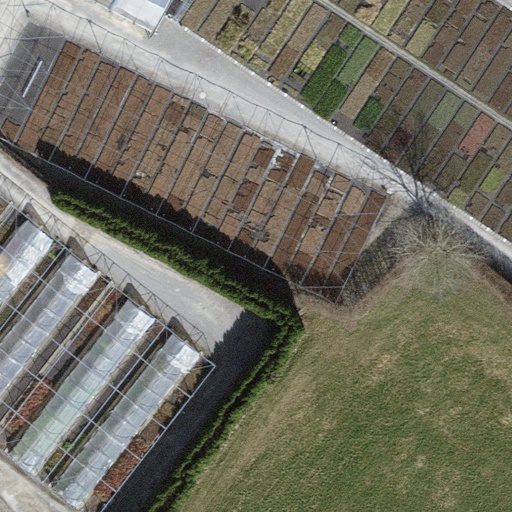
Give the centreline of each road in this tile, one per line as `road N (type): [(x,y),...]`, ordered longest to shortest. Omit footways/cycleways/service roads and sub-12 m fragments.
road 1 (track): [(511,267),(305,130),(44,0)]
road 2 (track): [(0,173),(229,358),(226,377),(126,511)]
